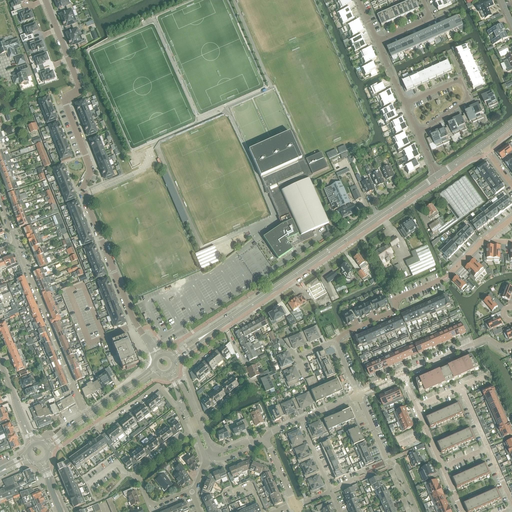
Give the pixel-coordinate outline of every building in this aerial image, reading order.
[(16,6),(13,8),(14,12),(22,9),(20,3),(27,1),(26,0),(13,0),(15,3),(16,6)] [(68,0),(63,0),(56,3),(58,9),(61,8),(62,8),(65,6),(67,9),(72,7),(71,4),(70,4),(68,0)] [(348,6),(352,5),(352,4),(351,5),(348,0),(346,0),(336,5),(338,10),(336,11),(342,9),(344,11),(349,9),(348,6)] [(419,9),(416,2),(415,0),(412,0),(410,1),(414,11),(415,11),(417,10),(417,9),(419,8),(419,9)] [(449,0),(447,0),(436,5),(437,5),(439,10),(438,10),(438,11),(450,5),(452,5),(449,0)] [(489,10),(488,8),(493,5),(491,0),(485,0),(475,4),(479,12),(482,11),(485,19),(492,16),(489,9),(489,10)] [(414,11),(410,1),(405,3),(410,13),(411,13),(412,12),(412,11),(414,11)] [(410,13),(405,3),(401,5),(405,15),(406,15),(408,14),(408,13),(409,13),(410,13)] [(405,15),(401,5),(396,7),(400,17),(401,17),(403,16),(403,15),(405,15)] [(64,14),(60,15),(63,22),(75,17),(72,11),(74,11),(72,7),(67,9),(68,13),(64,14),(63,14),(64,14)] [(400,17),(396,7),(391,9),(396,19),(397,19),(398,18),(398,17),(400,17)] [(14,12),(11,13),(12,17),(19,14),(21,23),(33,18),(33,17),(34,17),(32,13),(31,13),(31,12),(25,14),(24,12),(23,13),(22,9),(14,12)] [(351,15),(348,9),(349,9),(344,11),(342,9),(336,11),(337,14),(340,19),(339,19),(340,20),(351,14),(351,15)] [(396,19),(391,9),(387,11),(391,21),(392,21),(394,20),(394,19),(395,19),(396,19)] [(391,21),(387,11),(382,13),(386,23),(387,23),(389,22),(391,21)] [(386,23),(382,13),(377,15),(382,26),(383,25),(384,24),(386,23),(386,24),(386,23)] [(348,22),(354,20),(353,20),(351,15),(352,15),(351,14),(340,20),(341,19),(343,24),(342,25),(343,28),(350,25),(348,22)] [(463,26),(459,16),(458,17),(456,18),(456,19),(454,20),(453,19),(457,28),(458,30),(459,29),(458,28),(463,26)] [(75,17),(63,22),(64,25),(63,25),(63,26),(64,25),(65,28),(71,25),(72,28),(78,26),(75,17)] [(457,28),(453,19),(452,19),(452,20),(450,21),(448,22),(447,22),(451,31),(452,32),(453,32),(452,31),(457,28)] [(360,27),(358,21),(359,21),(355,22),(354,20),(348,22),(350,25),(343,28),(346,27),(348,32),(361,26),(360,27)] [(451,31),(447,22),(446,22),(444,23),(444,24),(442,25),(441,24),(445,34),(446,35),(447,35),(446,33),(451,31)] [(26,34),(20,36),(22,42),(23,42),(25,41),(33,39),(32,35),(31,33),(37,31),(38,31),(37,29),(38,29),(36,25),(35,24),(24,28),(26,34)] [(445,34),(441,24),(440,25),(441,25),(438,26),(436,28),(435,27),(439,36),(440,38),(441,37),(440,36),(445,34)] [(508,39),(506,33),(505,34),(504,31),(502,25),(497,27),(497,28),(496,29),(496,28),(487,32),(489,36),(490,35),(492,41),(491,41),(493,45),(502,42),(502,41),(503,40),(503,41),(508,39)] [(69,33),(66,34),(69,40),(81,36),(78,30),(80,29),(78,26),(72,28),(74,31),(70,33),(70,32),(69,33)] [(360,34),(364,32),(363,32),(361,27),(361,26),(348,32),(348,33),(348,32),(350,38),(348,39),(355,36),(356,39),(361,36),(360,34)] [(439,36),(435,27),(432,28),(432,29),(430,30),(429,30),(433,39),(434,40),(435,40),(434,38),(439,36)] [(433,39),(429,30),(426,31),(427,32),(424,33),(424,32),(423,32),(427,41),(428,43),(429,43),(428,41),(433,39)] [(427,41),(423,32),(423,33),(420,34),(418,35),(421,44),(422,46),(423,45),(422,44),(427,41)] [(418,35),(417,35),(414,36),(415,37),(412,38),(412,37),(411,38),(415,47),(416,48),(417,48),(416,46),(421,44),(418,35)] [(81,36),(69,40),(70,43),(69,44),(69,45),(70,44),(71,46),(77,44),(78,47),(86,44),(85,41),(83,41),(81,36)] [(363,42),(360,37),(361,36),(356,39),(355,36),(348,39),(349,41),(349,42),(350,41),(353,46),(352,47),(364,42),(363,42)] [(415,47),(411,38),(408,39),(409,40),(406,41),(409,49),(410,51),(411,50),(410,49),(415,47)] [(1,45),(0,45),(0,55),(0,56),(1,56),(1,57),(3,58),(4,57),(5,56),(5,55),(4,54),(7,53),(9,58),(15,56),(18,55),(17,53),(15,48),(20,47),(18,41),(17,40),(11,42),(6,44),(5,41),(0,42),(1,45)] [(406,41),(406,40),(405,40),(405,41),(402,42),(403,42),(400,43),(403,52),(404,53),(405,53),(404,52),(409,49),(406,41)] [(43,49),(44,48),(42,42),(35,44),(34,41),(30,43),(33,52),(38,50),(38,52),(39,51),(43,49)] [(361,50),(366,47),(365,47),(363,42),(364,42),(352,47),(354,52),(354,53),(355,55),(362,52),(361,50)] [(400,43),(399,43),(396,44),(397,45),(394,46),(398,55),(398,54),(403,52),(400,43)] [(394,46),(394,45),(387,48),(391,57),(397,55),(397,56),(399,56),(398,54),(398,55),(394,46)] [(470,51),(468,46),(468,45),(456,51),(457,51),(459,56),(458,56),(459,56),(470,51)] [(509,53),(506,46),(497,50),(501,57),(509,53)] [(373,54),(370,49),(371,49),(371,48),(367,50),(366,48),(366,47),(361,50),(362,52),(355,55),(360,53),(362,58),(360,60),(373,54)] [(473,57),(473,56),(473,57),(470,51),(459,56),(459,57),(460,56),(462,61),(461,62),(473,57)] [(40,56),(34,59),(37,67),(39,66),(43,65),(42,63),(48,61),(48,60),(48,59),(47,55),(46,56),(46,54),(45,55),(44,54),(40,56)] [(372,61),(376,59),(375,59),(373,54),(374,54),(373,54),(360,60),(362,65),(360,66),(367,63),(368,66),(373,64),(372,61)] [(23,56),(15,59),(18,66),(25,63),(23,56)] [(474,62),(472,57),(473,57),(461,62),(462,62),(464,67),(463,67),(477,61),(474,62)] [(450,67),(447,60),(440,63),(445,74),(449,72),(449,73),(452,72),(451,69),(450,67)] [(466,73),(479,67),(477,62),(477,61),(463,67),(464,68),(464,67),(467,72),(466,73)] [(370,72),(376,69),(375,69),(374,66),(373,66),(372,64),(373,64),(368,66),(367,63),(360,66),(361,69),(362,69),(365,76),(364,76),(365,76),(371,73),(370,73),(370,72)] [(445,74),(440,63),(439,63),(440,65),(433,68),(437,78),(441,76),(442,76),(445,75),(445,74)] [(18,77),(13,79),(15,84),(20,82),(21,85),(24,84),(25,85),(28,84),(27,82),(28,82),(27,78),(30,76),(31,76),(27,65),(19,68),(16,69),(19,76),(18,76),(18,77)] [(437,78),(433,68),(432,66),(432,67),(425,70),(430,81),(434,79),(434,80),(437,78),(437,79),(437,78)] [(479,73),(477,68),(479,67),(466,73),(467,73),(469,78),(468,78),(482,72),(479,73)] [(430,82),(430,81),(425,70),(425,69),(424,70),(417,73),(422,84),(426,82),(427,83),(430,82)] [(53,80),(53,79),(54,79),(54,77),(55,77),(53,73),(52,72),(46,74),(45,73),(41,74),(40,75),(43,83),(49,80),(49,81),(53,80)] [(471,84),(484,78),(482,73),(482,72),(468,78),(468,79),(469,78),(471,83),(471,84)] [(422,84),(417,73),(417,74),(410,77),(415,88),(419,86),(422,85),(422,84)] [(415,88),(410,77),(410,76),(409,76),(402,80),(402,79),(402,80),(407,92),(407,91),(411,89),(412,90),(415,88),(415,89),(415,88)] [(484,84),(482,79),(484,78),(471,84),(472,84),(474,89),(473,89),(473,90),(485,84),(484,84)] [(380,93),(385,90),(384,90),(383,88),(384,88),(382,85),(383,85),(382,84),(376,87),(376,86),(376,85),(368,89),(371,96),(372,96),(373,99),(381,95),(380,93)] [(391,97),(389,92),(390,91),(386,93),(385,90),(380,93),(381,95),(373,99),(377,97),(379,103),(392,97),(392,96),(391,97)] [(497,102),(494,95),(493,95),(492,92),(487,95),(482,97),(485,104),(487,103),(488,105),(492,104),(493,106),(497,104),(496,102),(497,102)] [(38,101),(40,107),(51,103),(50,103),(48,97),(43,99),(40,100),(40,101),(38,101)] [(391,104),(395,102),(394,102),(392,97),(379,103),(382,108),(377,110),(386,106),(387,109),(392,107),(392,106),(391,104)] [(77,110),(88,106),(86,101),(75,105),(78,110),(77,110)] [(40,107),(42,113),(52,109),(51,104),(51,103),(40,107)] [(482,114),(481,111),(484,110),(481,104),(476,106),(476,105),(471,107),(478,121),(484,118),(482,114)] [(78,111),(80,115),(90,111),(88,106),(77,110),(78,111)] [(394,112),(391,107),(392,107),(387,109),(386,106),(377,110),(381,118),(395,112),(394,112)] [(478,121),(471,107),(467,109),(468,112),(463,114),(467,122),(466,120),(468,119),(470,122),(472,121),(473,123),(478,121)] [(42,113),(44,118),(55,114),(55,113),(54,113),(52,109),(42,113)] [(80,115),(82,120),(92,116),(90,111),(80,115)] [(392,120),(397,118),(397,117),(396,118),(394,113),(395,112),(381,118),(385,126),(393,123),(392,120)] [(55,114),(44,118),(47,124),(57,120),(55,114)] [(465,126),(464,123),(467,122),(463,114),(464,116),(459,118),(459,117),(454,119),(460,133),(466,130),(465,126)] [(82,120),(84,125),(94,121),(92,116),(82,120)] [(404,124),(401,119),(402,119),(402,118),(398,120),(397,118),(392,120),(393,123),(385,126),(385,127),(389,125),(391,130),(405,124),(404,124)] [(460,133),(454,119),(450,121),(451,124),(446,126),(450,134),(449,132),(451,131),(453,134),(454,136),(460,133)] [(85,130),(85,131),(96,126),(94,121),(84,125),(85,130)] [(34,123),(28,125),(29,129),(30,133),(37,130),(35,126),(34,123)] [(48,127),(50,133),(61,129),(61,128),(60,128),(58,123),(48,127)] [(402,132),(407,130),(407,129),(406,130),(404,125),(405,124),(391,130),(394,136),(398,134),(399,137),(404,134),(403,134),(402,132)] [(96,126),(85,131),(86,131),(88,136),(98,132),(96,126)] [(449,140),(447,135),(450,134),(446,126),(447,128),(442,130),(442,129),(437,131),(443,145),(449,142),(448,140),(449,140)] [(50,133),(52,138),(63,134),(61,129),(50,133)] [(293,131),(248,150),(260,177),(262,182),(263,184),(264,186),(265,190),(266,189),(267,193),(269,193),(270,198),(279,218),(278,218),(279,220),(280,219),(282,225),(281,225),(280,226),(263,238),(277,259),(292,249),(291,248),(302,243),(314,237),(311,231),(314,230),(326,225),(329,224),(313,187),(308,177),(311,176),(328,168),(321,153),(306,160),(293,131)] [(443,145),(437,131),(433,133),(434,136),(427,139),(429,145),(434,143),(435,146),(436,145),(437,148),(443,145)] [(52,138),(55,143),(65,139),(64,139),(63,134),(52,138)] [(406,140),(404,135),(404,134),(399,137),(398,134),(394,136),(390,137),(393,146),(407,140),(407,139),(406,140)] [(91,146),(101,142),(99,137),(90,141),(92,145),(91,146)] [(55,143),(57,149),(67,145),(65,140),(65,139),(55,143)] [(404,148),(409,145),(408,145),(406,140),(407,140),(393,146),(397,154),(403,151),(405,150),(404,148)] [(92,146),(94,151),(103,147),(101,142),(91,146),(92,146)] [(511,142),(498,153),(502,159),(506,156),(508,155),(507,155),(509,154),(511,156),(511,155),(511,142)] [(36,145),(38,151),(44,148),(42,143),(36,145)] [(57,149),(59,154),(69,150),(67,145),(57,149)] [(344,145),(338,148),(340,154),(347,151),(344,145)] [(405,150),(403,151),(406,156),(417,152),(417,151),(416,152),(413,147),(414,146),(410,148),(409,145),(404,148),(405,150)] [(94,151),(96,155),(105,152),(103,147),(94,151)] [(6,149),(0,150),(0,157),(4,156),(3,153),(6,152),(5,152),(10,150),(9,148),(6,149)] [(69,150),(59,154),(61,160),(63,159),(63,160),(66,159),(66,158),(71,156),(69,151),(69,150)] [(335,150),(326,154),(329,159),(338,155),(335,150)] [(96,155),(97,160),(107,156),(105,152),(96,155)] [(417,152),(406,156),(408,162),(410,161),(411,164),(416,162),(416,161),(415,159),(419,157),(418,157),(416,152),(417,152)] [(97,160),(99,165),(109,161),(107,156),(97,160)] [(0,169),(11,166),(14,165),(13,163),(11,163),(10,160),(6,161),(0,163),(0,169)] [(99,165),(101,170),(111,166),(109,161),(99,165)] [(408,162),(402,165),(403,168),(406,167),(409,174),(414,171),(413,171),(413,170),(419,167),(418,167),(416,162),(417,162),(416,162),(411,164),(410,161),(408,162)] [(486,162),(477,169),(481,173),(489,167),(486,162)] [(386,180),(394,176),(390,165),(381,169),(386,180)] [(0,171),(1,176),(12,172),(17,170),(16,168),(12,169),(11,166),(0,169),(0,171)] [(52,170),(55,175),(65,171),(62,166),(52,170)] [(102,174),(103,175),(113,171),(111,166),(101,170),(103,174),(102,174)] [(489,167),(481,173),(484,177),(492,171),(489,167)] [(372,172),(373,175),(372,176),(376,186),(384,183),(380,172),(378,173),(377,170),(372,172)] [(55,175),(57,181),(67,177),(65,172),(65,171),(55,175)] [(113,171),(103,175),(105,180),(115,176),(113,171)] [(492,171),(484,177),(487,181),(495,175),(492,171)] [(1,176),(3,181),(12,178),(16,177),(15,175),(13,175),(12,172),(1,176)] [(180,222),(186,220),(166,174),(160,177),(180,222)] [(495,175),(487,181),(490,186),(498,179),(495,175)] [(429,226),(433,234),(437,231),(440,234),(484,202),(466,177),(465,176),(439,195),(455,218),(446,225),(442,221),(440,218),(438,220),(443,227),(442,227),(437,220),(429,226)] [(57,181),(59,186),(69,182),(67,177),(57,181)] [(13,181),(12,178),(3,181),(5,187),(16,183),(21,181),(21,179),(19,180),(15,181),(13,181)] [(362,183),(367,193),(375,190),(370,179),(362,183)] [(498,179),(490,186),(493,190),(501,183),(498,179)] [(59,186),(61,191),(71,187),(69,183),(69,182),(59,186)] [(331,186),(324,189),(327,198),(330,204),(337,201),(340,207),(349,203),(340,182),(331,186)] [(17,187),(16,183),(5,187),(6,187),(5,188),(6,190),(7,193),(18,189),(19,188),(24,187),(23,185),(17,187)] [(501,183),(493,190),(496,194),(497,194),(505,188),(501,183)] [(61,191),(63,197),(73,193),(73,192),(71,187),(61,191)] [(357,190),(352,192),(352,193),(355,201),(361,198),(357,190)] [(8,194),(10,199),(20,196),(20,195),(19,191),(8,194)] [(73,193),(63,197),(65,202),(75,199),(73,193),(74,193),(73,193)] [(26,194),(20,195),(20,196),(10,199),(11,204),(20,201),(23,200),(26,199),(28,198),(26,194)] [(511,204),(506,197),(500,201),(501,202),(506,209),(511,205),(511,204)] [(337,201),(330,204),(333,210),(333,211),(338,209),(337,208),(340,207),(337,201)] [(500,201),(494,205),(500,214),(506,209),(501,202),(500,201)] [(67,206),(69,212),(79,208),(79,207),(77,202),(67,206)] [(339,210),(336,211),(338,215),(337,215),(339,219),(342,218),(343,219),(356,213),(352,204),(350,205),(349,203),(340,207),(341,209),(339,210)] [(25,204),(20,206),(21,206),(13,209),(15,214),(27,209),(25,204)] [(429,212),(427,214),(431,220),(439,215),(432,205),(430,205),(429,206),(429,207),(427,209),(429,212)] [(494,205),(488,210),(495,218),(500,214),(494,205)] [(69,212),(71,216),(81,212),(79,208),(80,208),(79,208),(69,212)] [(29,209),(27,209),(15,214),(16,218),(24,216),(26,215),(25,213),(29,211),(29,209)] [(488,210),(483,214),(489,222),(495,218),(488,210)] [(71,216),(73,221),(83,217),(81,212),(71,216),(71,217),(71,216)] [(483,214),(477,218),(483,227),(489,222),(483,214)] [(34,217),(27,220),(18,223),(19,228),(27,225),(31,223),(31,221),(35,219),(34,217)] [(73,221),(75,226),(85,222),(83,217),(73,221)] [(477,218),(471,223),(477,231),(483,227),(477,218)] [(402,229),(399,231),(404,239),(407,237),(405,235),(410,232),(411,233),(414,232),(413,230),(417,227),(411,219),(401,226),(403,229),(402,230),(402,229)] [(339,223),(337,225),(341,230),(349,224),(347,221),(341,226),(339,223)] [(75,226),(77,230),(86,227),(85,222),(75,226)] [(461,230),(469,239),(474,233),(466,225),(461,230)] [(23,229),(25,234),(40,228),(39,227),(37,228),(36,227),(33,229),(32,226),(23,229)] [(328,233),(324,235),(324,237),(327,240),(333,236),(332,235),(330,232),(328,226),(327,226),(326,226),(325,227),(328,233)] [(78,235),(88,231),(86,227),(77,230),(79,235),(78,235)] [(39,234),(38,231),(40,229),(40,228),(25,234),(27,239),(39,234)] [(460,229),(455,235),(464,244),(469,239),(461,230),(460,229)] [(78,235),(80,240),(91,236),(90,236),(88,231),(78,235)] [(41,239),(39,234),(27,239),(29,244),(41,239)] [(455,235),(450,240),(451,241),(459,249),(461,247),(464,244),(455,235)] [(80,240),(82,246),(92,242),(90,237),(91,237),(91,236),(80,240)] [(392,247),(399,242),(395,237),(388,242),(392,247)] [(31,248),(40,245),(41,244),(40,242),(42,241),(41,239),(29,244),(31,248)] [(446,246),(454,254),(457,250),(458,250),(459,249),(451,241),(446,246)] [(31,248),(33,253),(45,248),(44,246),(41,248),(40,245),(31,248)] [(94,245),(83,250),(85,255),(96,250),(94,245)] [(405,262),(408,267),(412,276),(436,266),(427,245),(411,253),(413,258),(411,259),(405,262)] [(445,245),(440,250),(445,255),(448,258),(449,259),(454,254),(446,246),(445,245)] [(195,254),(200,266),(201,269),(220,261),(214,246),(195,254)] [(381,249),(375,252),(380,260),(381,261),(382,263),(385,263),(388,262),(394,258),(391,254),(392,253),(388,246),(382,250),(381,249)] [(484,254),(484,261),(493,261),(494,247),(487,246),(487,251),(487,253),(487,255),(484,254)] [(33,253),(35,258),(47,253),(46,250),(47,249),(49,249),(48,247),(45,248),(33,253)] [(494,247),(493,261),(494,261),(494,260),(500,260),(500,261),(503,261),(503,255),(500,255),(500,253),(501,253),(501,251),(500,251),(500,247),(494,247)] [(88,259),(98,255),(96,251),(96,250),(85,255),(86,255),(88,259)] [(35,258),(37,263),(52,257),(51,255),(48,256),(47,253),(35,258)] [(361,269),(365,266),(366,265),(359,254),(353,258),(361,269)] [(13,255),(7,258),(12,269),(19,266),(18,263),(16,264),(13,255)] [(90,264),(100,260),(98,255),(88,259),(90,264)] [(52,257),(37,263),(39,267),(48,264),(51,263),(50,260),(52,259),(52,257)] [(7,258),(3,259),(6,268),(8,267),(10,270),(12,269),(7,258)] [(92,269),(102,265),(100,260),(90,264),(91,264),(93,268),(92,268),(92,269)] [(475,260),(470,264),(480,275),(487,268),(483,263),(481,266),(479,264),(480,264),(478,263),(475,260)] [(350,281),(350,280),(351,279),(348,274),(352,271),(346,263),(340,267),(343,272),(341,273),(345,279),(345,280),(345,281),(345,282),(346,282),(347,283),(348,283),(348,282),(349,282),(350,281)] [(470,264),(466,269),(469,272),(468,273),(470,274),(471,275),(469,277),(474,282),(480,275),(470,264)] [(92,269),(94,273),(104,269),(103,269),(102,265),(92,269)] [(35,278),(50,272),(53,270),(52,268),(49,270),(48,269),(47,267),(33,273),(35,278)] [(104,269),(94,273),(96,279),(105,275),(104,270),(104,269)] [(361,270),(357,273),(362,279),(367,278),(364,274),(361,270)] [(50,273),(50,272),(35,278),(37,283),(45,279),(44,277),(45,276),(45,277),(48,275),(47,274),(50,273)] [(328,283),(337,277),(334,272),(325,278),(328,283)] [(17,283),(18,286),(18,285),(26,282),(24,277),(16,280),(17,283)] [(458,277),(453,282),(463,292),(469,286),(472,289),(475,287),(469,281),(468,282),(466,280),(465,279),(462,282),(462,281),(461,280),(458,277)] [(37,283),(39,287),(50,282),(48,278),(45,279),(37,283)] [(97,284),(100,289),(110,285),(107,280),(97,284)] [(39,287),(41,292),(52,287),(51,285),(54,283),(53,281),(50,282),(39,287)] [(19,291),(28,287),(26,282),(18,285),(18,286),(15,287),(15,289),(16,292),(19,290),(19,291)] [(320,284),(319,283),(315,285),(313,286),(313,287),(309,289),(315,299),(327,293),(321,283),(320,284)] [(336,292),(346,288),(343,283),(334,287),(336,292)] [(504,285),(499,296),(503,297),(503,298),(509,300),(511,296),(511,295),(511,294),(511,292),(511,285),(508,284),(507,286),(504,285)] [(100,289),(102,295),(112,291),(110,285),(100,289)] [(21,292),(22,295),(30,292),(28,287),(19,291),(19,290),(16,292),(13,293),(14,295),(21,292)] [(52,287),(41,292),(43,297),(50,294),(54,292),(52,287)] [(104,300),(108,298),(114,296),(112,291),(102,295),(104,300)] [(19,299),(20,301),(32,296),(30,292),(22,295),(23,297),(22,298),(19,299)] [(0,299),(0,305),(11,301),(12,300),(9,293),(2,296),(3,300),(1,301),(0,299)] [(490,294),(483,301),(492,312),(498,307),(494,303),(495,303),(494,302),(493,302),(492,301),(494,299),(490,294)] [(60,295),(54,297),(45,301),(46,306),(53,303),(52,301),(60,297),(60,295)] [(293,300),(288,303),(293,311),(298,308),(306,302),(301,295),(296,299),(296,298),(295,299),(294,298),(293,299),(293,300)] [(447,295),(441,298),(446,308),(451,305),(449,302),(452,301),(450,297),(448,298),(447,295)] [(24,302),(25,305),(34,301),(32,296),(20,301),(21,303),(24,302)] [(114,296),(108,298),(104,300),(106,305),(116,301),(114,296)] [(383,296),(376,299),(381,309),(384,308),(384,307),(385,307),(384,306),(387,305),(383,296)] [(441,298),(437,300),(441,311),(447,309),(446,308),(441,298)] [(381,309),(376,299),(369,302),(373,311),(376,309),(376,311),(377,310),(378,311),(380,310),(380,309),(381,309)] [(437,300),(432,302),(437,313),(441,311),(437,300)] [(22,309),(23,311),(36,305),(34,301),(25,305),(24,305),(25,308),(22,309)] [(118,307),(116,301),(106,305),(108,311),(118,307)] [(56,302),(53,303),(46,306),(48,310),(63,304),(62,302),(57,304),(56,302)] [(432,302),(427,304),(431,313),(432,315),(437,313),(432,302)] [(367,303),(361,306),(360,306),(365,316),(366,316),(368,315),(368,314),(369,314),(368,313),(371,312),(367,303)] [(64,306),(63,304),(48,310),(50,315),(60,311),(60,310),(59,308),(64,306)] [(427,304),(422,306),(426,315),(431,313),(427,304)] [(30,312),(31,313),(38,310),(36,305),(23,311),(19,312),(20,314),(27,312),(28,314),(30,312)] [(360,306),(361,306),(360,305),(353,308),(357,318),(360,316),(361,318),(361,317),(362,318),(364,317),(364,316),(365,316),(360,306)] [(10,317),(14,315),(18,313),(15,306),(11,307),(13,311),(8,313),(10,317)] [(422,306),(417,308),(422,320),(427,317),(426,315),(422,306)] [(118,307),(108,311),(110,316),(120,312),(118,307)] [(273,312),(271,313),(269,314),(270,318),(268,319),(271,323),(275,321),(276,323),(282,320),(280,318),(284,316),(284,315),(286,314),(283,308),(281,309),(280,308),(276,311),(273,312)] [(298,308),(291,312),(297,321),(303,318),(301,312),(298,308)] [(417,308),(412,311),(416,321),(416,322),(422,320),(417,308)] [(4,310),(2,311),(0,311),(0,317),(6,315),(5,313),(8,312),(7,309),(4,310)] [(25,318),(26,319),(26,320),(39,314),(38,310),(31,313),(32,315),(25,318)] [(60,313),(60,311),(50,315),(52,319),(59,316),(63,314),(67,313),(66,310),(60,313)] [(351,323),(351,322),(354,321),(353,319),(356,317),(352,310),(349,311),(349,312),(343,315),(347,325),(348,325),(351,324),(351,323)] [(412,311),(407,313),(411,322),(411,323),(416,321),(412,311)] [(122,317),(120,312),(110,316),(112,321),(122,317)] [(407,313),(402,315),(406,324),(411,322),(407,313)] [(41,318),(39,314),(26,320),(26,319),(25,320),(26,322),(30,321),(31,323),(41,318)] [(61,320),(59,316),(52,319),(51,319),(51,320),(50,321),(50,322),(51,324),(52,324),(61,320)] [(287,319),(291,325),(295,323),(292,316),(287,319)] [(114,327),(124,323),(122,317),(112,321),(114,327)] [(263,317),(258,320),(265,334),(268,332),(265,328),(267,327),(266,326),(268,325),(263,317)] [(29,326),(30,328),(43,323),(41,318),(31,323),(29,323),(30,326),(29,326)] [(401,318),(396,320),(400,330),(405,328),(401,318)] [(490,319),(484,321),(489,330),(502,325),(499,318),(495,320),(493,320),(493,321),(492,321),(490,319)] [(263,335),(265,334),(258,320),(254,323),(258,330),(260,329),(261,330),(260,330),(263,335)] [(396,320),(391,322),(395,332),(396,333),(401,331),(400,330),(396,320)] [(52,326),(54,330),(67,325),(67,324),(67,323),(64,324),(62,321),(52,326)] [(391,322),(386,324),(391,334),(395,332),(391,322)] [(461,322),(456,324),(461,335),(463,334),(466,333),(465,330),(466,330),(464,326),(463,327),(461,322)] [(45,327),(43,323),(30,328),(26,330),(27,332),(34,329),(35,331),(45,327)] [(257,331),(258,330),(254,323),(251,325),(258,338),(260,336),(257,331)] [(67,324),(67,325),(54,330),(56,335),(66,331),(65,328),(68,326),(67,324)] [(386,324),(382,326),(386,335),(386,336),(391,334),(386,324)] [(452,327),(456,337),(461,335),(456,324),(457,326),(453,328),(452,327)] [(256,339),(258,338),(251,325),(247,327),(251,334),(253,333),(256,339)] [(313,329),(309,331),(314,341),(319,339),(319,338),(321,336),(317,325),(312,328),(313,329)] [(1,336),(1,337),(10,333),(9,330),(12,329),(11,326),(7,327),(0,330),(0,335),(0,336),(1,336)] [(382,326),(377,328),(381,337),(386,335),(382,326)] [(251,334),(247,327),(241,330),(245,338),(246,337),(247,340),(250,338),(250,339),(253,337),(251,334)] [(447,328),(451,339),(456,337),(452,327),(447,329),(447,328)] [(377,328),(372,330),(376,339),(381,337),(377,328)] [(447,328),(442,330),(447,341),(450,340),(449,340),(451,339),(447,328)] [(509,328),(503,331),(504,334),(506,339),(509,338),(509,339),(511,337),(511,329),(511,330),(510,331),(509,328)] [(34,333),(36,338),(47,333),(45,329),(34,333)] [(66,331),(56,335),(58,340),(67,336),(71,334),(70,332),(70,333),(69,330),(66,331)] [(309,343),(314,341),(309,331),(306,332),(306,330),(302,332),(301,330),(301,331),(306,343),(308,342),(309,343)] [(372,330),(368,332),(372,341),(376,339),(372,330)] [(442,330),(437,332),(442,343),(444,342),(444,343),(447,341),(442,330)] [(235,333),(239,340),(244,337),(240,331),(235,333)] [(303,344),(306,343),(301,331),(300,331),(300,333),(297,334),(297,336),(294,337),(299,348),(304,345),(303,344)] [(4,343),(14,339),(15,338),(13,332),(10,333),(1,337),(2,337),(1,338),(2,340),(3,340),(4,343)] [(270,342),(271,342),(275,340),(272,332),(267,334),(270,342)] [(368,332),(363,334),(367,343),(372,341),(368,332)] [(437,332),(433,334),(438,346),(440,344),(442,343),(437,332)] [(49,338),(47,333),(36,338),(37,339),(39,338),(40,342),(49,338)] [(363,334),(358,336),(363,346),(363,348),(368,345),(367,343),(363,334)] [(433,334),(428,336),(433,347),(435,346),(435,347),(438,346),(433,334)] [(127,335),(112,341),(116,352),(118,358),(120,357),(120,358),(119,359),(118,359),(123,369),(126,368),(126,370),(136,366),(135,364),(138,363),(135,353),(136,353),(133,345),(131,345),(127,335)] [(68,338),(67,336),(58,340),(60,344),(67,341),(67,339),(68,338)] [(358,336),(354,338),(355,341),(354,342),(355,345),(356,345),(358,349),(363,346),(358,336)] [(429,339),(424,341),(428,349),(433,347),(428,336),(429,339)] [(246,342),(244,337),(239,340),(242,347),(249,343),(248,341),(246,342)] [(294,350),(299,348),(294,337),(291,339),(290,337),(283,340),(290,349),(293,348),(294,350)] [(49,338),(40,342),(39,342),(41,347),(42,347),(41,347),(51,343),(49,338)] [(15,340),(14,339),(4,343),(5,346),(4,346),(5,348),(6,348),(6,349),(15,345),(13,342),(15,341),(15,340)] [(424,341),(420,343),(423,351),(428,349),(424,341)] [(41,347),(42,347),(43,351),(53,347),(51,343),(41,347)] [(219,349),(216,351),(221,357),(222,356),(225,359),(230,354),(231,355),(231,356),(233,356),(234,356),(235,355),(230,343),(224,347),(223,347),(220,350),(219,349)] [(415,345),(419,354),(422,353),(421,352),(423,351),(420,343),(415,345)] [(17,351),(19,350),(22,349),(20,346),(19,346),(18,344),(15,345),(6,349),(9,355),(17,351)] [(254,346),(254,345),(244,351),(246,354),(253,351),(260,348),(261,350),(264,348),(263,346),(260,347),(259,345),(259,344),(254,346)] [(62,349),(63,354),(73,350),(71,345),(62,349)] [(407,345),(402,348),(407,358),(412,356),(407,345)] [(407,345),(412,356),(414,355),(414,356),(417,355),(413,346),(408,348),(407,345)] [(43,351),(45,356),(55,352),(53,347),(43,351)] [(402,348),(398,350),(403,360),(407,358),(402,348)] [(73,350),(63,354),(65,358),(75,354),(77,354),(75,349),(73,350)] [(316,354),(318,359),(326,355),(324,350),(316,354)] [(398,350),(393,352),(398,363),(401,362),(400,361),(403,360),(398,350)] [(20,357),(17,351),(9,355),(10,357),(9,357),(11,360),(11,361),(20,357)] [(220,358),(221,357),(216,351),(213,354),(214,355),(211,358),(217,365),(222,361),(220,358)] [(257,358),(253,351),(246,354),(247,358),(249,361),(253,359),(257,358)] [(278,359),(280,363),(290,358),(288,353),(286,354),(285,351),(273,353),(277,360),(278,359)] [(45,356),(47,361),(57,357),(55,352),(45,356)] [(394,354),(389,356),(393,365),(395,364),(396,364),(398,363),(393,352),(394,354)] [(77,359),(75,354),(65,358),(67,363),(75,360),(77,359)] [(318,365),(320,364),(329,360),(326,355),(318,359),(316,360),(318,365)] [(425,376),(416,380),(419,392),(425,390),(426,392),(430,390),(429,389),(432,388),(433,389),(439,386),(438,385),(441,384),(442,385),(446,383),(445,381),(453,377),(454,379),(458,378),(458,376),(461,375),(461,376),(467,374),(467,373),(470,371),(470,372),(474,371),(473,368),(479,366),(472,355),(463,359),(464,361),(459,363),(459,361),(456,362),(457,364),(455,364),(455,363),(448,366),(449,367),(440,371),(440,370),(433,372),(434,374),(433,374),(432,373),(429,374),(430,376),(426,378),(425,376)] [(22,356),(20,357),(11,361),(13,364),(14,367),(25,362),(22,356)] [(384,356),(379,358),(384,369),(386,368),(389,367),(384,356)] [(384,356),(389,367),(391,366),(391,365),(393,365),(389,356),(385,358),(384,356)] [(48,366),(49,365),(59,361),(57,357),(47,361),(46,361),(48,366)] [(212,370),(217,365),(211,358),(207,360),(206,359),(203,362),(209,368),(210,367),(212,370)] [(292,363),(290,358),(280,363),(281,366),(279,367),(281,370),(279,371),(280,372),(292,366),(291,364),(292,363)] [(379,358),(374,360),(379,371),(384,369),(379,358)] [(76,362),(75,360),(67,363),(69,368),(79,364),(78,361),(76,362)] [(320,364),(322,369),(331,365),(329,360),(320,364)] [(374,360),(370,362),(375,373),(379,371),(374,360)] [(28,361),(25,362),(14,367),(15,369),(16,373),(28,368),(26,365),(29,364),(28,361)] [(49,365),(51,370),(61,366),(59,361),(49,365)] [(207,369),(209,368),(203,362),(200,364),(201,366),(198,368),(205,376),(210,372),(207,369)] [(375,373),(370,362),(365,364),(367,369),(366,369),(368,373),(369,373),(370,375),(373,374),(372,374),(375,373)] [(80,363),(79,364),(69,368),(71,372),(81,368),(81,366),(80,363)] [(260,377),(263,376),(262,373),(259,374),(257,368),(260,366),(258,363),(254,365),(254,366),(247,369),(246,367),(242,368),(245,374),(248,373),(249,375),(250,379),(251,378),(251,379),(259,375),(260,377)] [(322,369),(324,374),(333,370),(331,365),(322,369)] [(51,370),(53,375),(63,371),(61,366),(51,370)] [(293,369),(292,366),(280,372),(282,372),(283,375),(285,375),(286,378),(297,373),(294,368),(293,369)] [(83,371),(81,368),(71,372),(73,377),(81,374),(83,373),(84,373),(83,370),(83,371)] [(199,381),(205,376),(198,368),(195,371),(194,370),(191,373),(196,379),(197,378),(199,381)] [(97,381),(101,388),(112,382),(110,378),(113,377),(109,370),(106,372),(107,373),(96,379),(97,381)] [(335,375),(333,370),(324,374),(327,379),(328,378),(329,378),(331,377),(335,375)] [(55,379),(56,379),(65,375),(63,371),(53,375),(54,376),(55,379)] [(81,374),(73,377),(75,382),(85,378),(84,374),(83,374),(83,373),(81,374)] [(299,379),(297,373),(286,378),(288,381),(286,382),(288,387),(299,383),(298,379),(299,379)] [(34,387),(37,386),(40,385),(38,381),(35,383),(34,381),(32,382),(30,377),(33,376),(32,374),(19,379),(21,383),(20,384),(21,385),(22,385),(23,389),(33,385),(34,387)] [(56,383),(56,384),(67,380),(65,375),(56,379),(58,382),(56,383)] [(236,375),(228,381),(234,389),(237,387),(238,388),(242,385),(237,379),(238,378),(236,375)] [(309,387),(317,383),(314,376),(306,380),(309,387)] [(268,377),(261,380),(266,392),(270,391),(271,393),(275,391),(268,377)] [(69,385),(67,380),(56,384),(57,386),(60,385),(59,386),(60,388),(69,385)] [(337,380),(311,392),(316,403),(342,392),(337,380)] [(97,381),(92,384),(96,391),(101,388),(97,381)] [(224,388),(223,389),(228,396),(231,393),(230,392),(234,389),(228,381),(222,385),(224,388)] [(87,387),(91,394),(96,391),(92,384),(91,382),(86,385),(87,387)] [(39,389),(37,386),(34,387),(33,388),(24,391),(27,397),(36,393),(35,391),(39,389)] [(213,389),(214,391),(221,399),(224,397),(225,398),(228,396),(223,389),(222,390),(220,387),(219,388),(217,386),(213,389)] [(486,389),(482,391),(484,395),(484,396),(494,392),(493,390),(494,389),(493,386),(489,388),(489,387),(485,388),(486,389)] [(70,409),(75,406),(70,393),(67,387),(52,393),(53,396),(55,401),(60,413),(69,407),(70,409)] [(85,398),(91,394),(87,387),(82,390),(85,398)] [(396,390),(394,391),(398,402),(403,399),(398,388),(395,389),(396,390)] [(155,397),(151,399),(157,407),(163,403),(162,403),(164,402),(161,399),(164,397),(159,391),(155,395),(154,395),(155,397)] [(217,402),(221,399),(214,391),(209,396),(211,398),(210,399),(215,406),(218,403),(217,402)] [(394,391),(389,393),(394,404),(398,402),(394,391)] [(305,396),(302,397),(306,407),(311,405),(311,404),(314,403),(309,392),(304,394),(305,396)] [(494,392),(484,396),(486,401),(485,402),(497,397),(496,394),(495,394),(494,392)] [(389,393),(384,395),(389,406),(394,404),(389,393)] [(382,395),(379,397),(384,408),(389,406),(384,395),(382,396),(382,395)] [(212,408),(215,406),(210,399),(209,400),(207,397),(201,402),(207,410),(211,407),(212,408)] [(290,402),(287,404),(291,414),(296,412),(296,410),(298,409),(293,397),(292,397),(293,399),(289,400),(290,402)] [(294,397),(293,397),(298,409),(301,408),(301,410),(306,407),(302,397),(299,398),(298,397),(294,398),(294,397)] [(497,397),(485,402),(488,407),(499,402),(498,400),(499,400),(497,397)] [(147,401),(146,402),(149,406),(147,408),(150,412),(151,411),(152,412),(157,407),(151,399),(148,402),(147,401)] [(43,401),(39,403),(33,405),(34,408),(30,410),(34,419),(33,420),(34,423),(36,422),(39,429),(53,423),(45,406),(44,403),(43,401)] [(499,402),(488,407),(490,412),(502,407),(500,404),(499,402)] [(278,403),(278,404),(283,416),(285,415),(286,416),(291,414),(287,404),(283,405),(283,403),(279,405),(278,403)] [(442,426),(441,424),(453,419),(454,421),(459,419),(458,417),(464,414),(459,403),(453,406),(452,404),(447,406),(448,408),(437,413),(436,411),(431,413),(432,415),(426,418),(430,429),(437,426),(437,428),(442,426)] [(274,421),(281,418),(281,417),(283,416),(278,404),(277,404),(277,406),(274,407),(274,409),(270,411),(269,409),(274,421)] [(55,417),(59,415),(54,405),(51,406),(51,405),(49,406),(50,409),(48,410),(50,416),(52,415),(53,416),(55,415),(55,417)] [(141,407),(138,410),(144,418),(149,413),(150,412),(147,408),(145,409),(142,405),(140,406),(141,407)] [(258,411),(251,414),(256,426),(263,423),(259,414),(262,412),(259,406),(257,407),(258,411)] [(502,407),(490,412),(492,418),(503,413),(503,411),(503,410),(502,407)] [(405,408),(394,413),(396,418),(407,413),(406,411),(407,411),(405,408)] [(348,432),(353,446),(364,441),(350,409),(323,421),(328,431),(347,422),(351,431),(348,432)] [(134,411),(133,412),(136,416),(134,418),(137,422),(138,421),(139,422),(144,418),(138,410),(135,412),(134,411)] [(407,413),(396,418),(398,422),(409,418),(407,413)] [(503,413),(492,418),(494,423),(506,418),(505,414),(504,415),(503,413)] [(0,417),(0,424),(9,421),(8,417),(7,415),(0,417)] [(128,417),(125,420),(131,428),(136,424),(136,423),(137,422),(134,418),(132,420),(128,415),(127,416),(128,417)] [(173,419),(175,421),(169,425),(172,428),(170,428),(175,435),(178,432),(178,431),(181,428),(177,423),(179,421),(177,416),(173,419)] [(409,418),(398,422),(400,427),(411,422),(409,418)] [(506,418),(494,423),(496,427),(497,428),(496,428),(509,423),(508,423),(508,422),(507,421),(508,421),(506,418)] [(245,428),(248,427),(245,419),(238,422),(239,423),(231,427),(234,434),(242,431),(242,430),(245,429),(245,428)] [(119,422),(117,424),(121,428),(124,433),(125,432),(126,432),(131,428),(125,420),(122,422),(120,423),(119,422)] [(0,433),(13,428),(12,426),(11,425),(12,425),(11,423),(10,423),(10,422),(1,426),(3,430),(0,430),(0,433)] [(320,422),(314,424),(319,435),(322,433),(323,435),(327,433),(323,422),(320,423),(320,422)] [(411,422),(400,427),(402,432),(414,427),(412,424),(411,422)] [(509,423),(496,428),(498,434),(510,428),(509,426),(510,426),(509,423)] [(114,428),(112,430),(118,438),(120,440),(124,437),(123,434),(123,433),(124,433),(121,428),(117,424),(115,425),(116,426),(114,428)] [(225,429),(217,433),(218,437),(219,441),(223,440),(223,439),(224,439),(229,437),(231,436),(228,427),(226,424),(224,425),(225,428),(225,429)] [(316,436),(319,435),(314,424),(309,427),(310,428),(307,429),(312,440),(316,438),(316,436)] [(167,427),(162,431),(168,439),(171,436),(172,437),(175,435),(170,428),(169,429),(167,427)] [(14,430),(13,428),(0,433),(0,439),(1,441),(3,440),(15,434),(13,430),(14,430)] [(437,443),(442,454),(448,451),(449,453),(453,451),(452,449),(464,444),(465,446),(470,444),(469,442),(475,439),(470,428),(464,431),(463,429),(458,431),(459,433),(448,438),(447,436),(442,438),(443,440),(437,443)] [(510,428),(498,434),(499,434),(501,439),(511,434),(511,430),(510,428)] [(289,437),(291,440),(301,436),(299,431),(298,431),(296,429),(287,433),(286,433),(286,434),(285,434),(285,435),(285,436),(286,436),(286,437),(287,437),(287,438),(288,438),(289,438),(289,437)] [(101,436),(108,445),(109,447),(114,444),(115,444),(120,441),(120,440),(118,438),(112,430),(108,433),(107,431),(106,432),(101,436)] [(158,438),(157,439),(162,445),(165,442),(164,441),(168,439),(162,431),(156,435),(158,438)] [(17,435),(15,434),(3,440),(5,443),(3,444),(3,445),(0,445),(0,446),(0,447),(18,440),(17,438),(17,436),(17,435)] [(290,449),(291,449),(303,444),(302,442),(303,441),(301,436),(291,440),(292,444),(290,444),(292,448),(290,449)] [(100,437),(96,440),(103,450),(108,447),(100,437)] [(159,447),(162,445),(157,439),(156,439),(154,437),(148,441),(155,449),(158,446),(159,447)] [(18,441),(18,440),(0,447),(1,448),(0,447),(0,451),(5,449),(5,448),(10,446),(12,450),(21,446),(22,446),(20,441),(18,441)] [(96,440),(91,443),(99,453),(103,450),(96,440)] [(320,444),(322,449),(331,445),(329,440),(320,444)] [(151,451),(155,449),(148,441),(143,445),(145,448),(144,449),(149,455),(152,453),(151,451)] [(356,446),(358,451),(367,448),(364,442),(356,446)] [(91,443),(87,446),(94,456),(99,453),(91,443)] [(296,452),(297,456),(308,451),(305,446),(304,446),(303,444),(291,449),(291,450),(293,450),(294,453),(296,452)] [(322,449),(324,454),(333,450),(331,445),(322,449)] [(87,446),(83,449),(90,460),(94,456),(87,446)] [(146,458),(149,455),(144,449),(143,450),(141,447),(135,451),(141,459),(145,456),(146,458)] [(358,451),(360,456),(369,452),(367,448),(358,451)] [(83,449),(78,452),(86,463),(90,460),(83,449)] [(324,454),(327,459),(335,455),(333,450),(324,454)] [(138,462),(141,459),(135,451),(130,455),(132,458),(131,459),(136,465),(139,463),(138,462)] [(297,464),(297,465),(310,459),(309,457),(310,456),(308,451),(297,456),(299,459),(297,460),(298,463),(297,464)] [(78,452),(74,456),(81,466),(86,463),(78,452)] [(360,456),(362,461),(371,457),(369,452),(360,456)] [(416,452),(409,456),(412,463),(411,464),(413,467),(416,466),(415,466),(417,465),(416,465),(423,462),(421,457),(419,458),(416,452)] [(193,471),(198,467),(194,462),(196,460),(191,454),(184,459),(193,471)] [(327,459),(329,464),(337,460),(335,455),(327,459)] [(74,456),(69,459),(75,467),(80,464),(81,466),(74,456)] [(133,468),(136,465),(131,459),(130,460),(128,457),(122,461),(128,469),(132,467),(133,468)] [(373,463),(371,457),(362,461),(365,466),(373,463)] [(302,468),(304,471),(314,466),(312,461),(311,462),(310,459),(297,465),(298,465),(299,465),(301,468),(302,468)] [(329,464),(331,469),(339,465),(337,460),(329,464)] [(62,464),(57,467),(59,471),(59,472),(68,468),(70,466),(67,461),(62,464)] [(242,473),(249,470),(248,461),(239,465),(242,473)] [(249,470),(255,473),(258,465),(248,461),(249,470)] [(181,486),(188,481),(181,473),(185,471),(180,464),(175,468),(179,473),(174,477),(181,486)] [(474,466),(475,468),(463,474),(462,471),(457,473),(458,476),(452,478),(457,489),(463,486),(464,488),(469,486),(468,484),(480,479),(480,481),(485,479),(484,477),(490,474),(486,464),(480,466),(479,464),(474,466)] [(239,465),(234,467),(238,477),(243,475),(242,473),(239,465)] [(255,473),(261,475),(267,468),(258,465),(255,473)] [(331,469),(333,474),(342,470),(339,465),(331,469)] [(423,471),(424,474),(421,476),(424,482),(431,479),(429,476),(434,474),(434,473),(433,471),(433,470),(432,469),(431,468),(432,468),(431,466),(430,465),(422,469),(423,471)] [(304,479),(304,480),(316,474),(315,472),(316,472),(314,466),(304,471),(305,474),(304,475),(305,478),(304,479)] [(239,478),(238,477),(234,467),(229,469),(233,480),(239,478)] [(68,468),(59,472),(61,476),(70,472),(68,468)] [(261,475),(263,481),(272,478),(267,468),(261,475)] [(159,484),(164,490),(164,491),(172,485),(166,477),(168,475),(164,469),(156,475),(158,478),(155,480),(158,485),(159,484)] [(223,469),(218,471),(221,480),(226,477),(223,469)] [(342,470),(333,474),(335,479),(346,474),(344,469),(342,470)] [(3,481),(6,488),(33,476),(33,474),(32,474),(31,471),(29,470),(3,481)] [(215,482),(216,482),(221,480),(218,471),(208,476),(215,482)] [(70,472),(61,476),(63,480),(72,477),(70,472)] [(309,483),(310,486),(321,482),(319,476),(317,477),(316,474),(304,480),(304,481),(306,480),(307,484),(309,483)] [(0,499),(5,499),(12,497),(20,495),(24,493),(23,492),(21,487),(27,485),(27,486),(28,486),(28,487),(31,486),(31,484),(36,482),(34,478),(33,476),(6,488),(0,490),(0,499)] [(208,476),(206,480),(204,485),(213,488),(215,483),(215,482),(208,476)] [(72,477),(63,480),(64,485),(73,481),(72,477)] [(371,486),(372,486),(372,485),(381,482),(379,478),(378,479),(378,477),(373,479),(372,477),(366,480),(367,484),(369,485),(370,484),(371,486)] [(263,481),(265,486),(274,483),(272,478),(263,481)] [(425,483),(424,483),(425,485),(427,490),(438,486),(437,484),(438,484),(437,480),(430,483),(429,481),(425,483)] [(73,481),(64,485),(66,489),(77,485),(77,484),(75,485),(73,481)] [(323,487),(321,482),(310,486),(312,489),(311,489),(311,490),(310,490),(310,491),(310,492),(310,493),(311,494),(312,494),(313,494),(323,490),(322,487),(323,487)] [(382,483),(381,482),(372,485),(372,486),(374,491),(376,490),(375,490),(384,486),(383,483),(382,483)] [(265,486),(268,491),(276,488),(274,483),(265,486)] [(77,485),(66,489),(68,494),(79,489),(77,485)] [(210,494),(213,488),(204,485),(201,495),(210,494)] [(343,494),(345,497),(354,493),(354,494),(355,493),(354,491),(355,491),(356,489),(354,485),(348,488),(348,489),(344,491),(345,493),(343,494)] [(385,488),(384,486),(375,490),(376,490),(378,495),(388,491),(386,488),(385,488)] [(438,486),(427,490),(430,496),(442,490),(440,488),(439,488),(438,486)] [(268,491),(270,496),(278,493),(276,488),(268,491)] [(31,489),(23,492),(24,493),(20,495),(20,496),(24,505),(32,502),(42,497),(41,495),(42,494),(41,491),(40,492),(39,490),(35,492),(34,492),(33,492),(32,493),(31,491),(32,490),(31,489)] [(79,489),(68,494),(70,498),(81,494),(79,489)] [(131,506),(140,502),(138,498),(137,498),(134,491),(133,492),(131,489),(123,492),(125,497),(128,498),(131,506)] [(473,497),(469,499),(470,501),(463,504),(467,511),(473,511),(474,511),(478,511),(480,511),(479,509),(491,504),(492,506),(496,504),(495,502),(501,500),(497,489),(491,492),(490,489),(485,492),(486,494),(474,499),(473,497)] [(442,490),(430,496),(432,501),(443,496),(442,494),(443,494),(442,490)] [(389,495),(388,491),(378,495),(380,501),(389,497),(388,495),(389,495)] [(270,496),(272,501),(280,498),(278,493),(270,496)] [(345,500),(346,503),(355,499),(356,499),(354,494),(354,493),(345,497),(346,499),(345,500)] [(81,494),(70,498),(72,503),(83,498),(81,494)] [(201,495),(205,504),(213,500),(210,494),(201,495)] [(443,496),(432,501),(434,506),(446,501),(445,498),(444,498),(443,496)] [(44,498),(42,497),(32,502),(34,508),(45,503),(44,501),(44,500),(44,498)] [(390,499),(389,497),(380,501),(382,506),(392,502),(391,498),(390,499)] [(83,498),(72,503),(74,508),(83,504),(81,499),(83,499),(83,498)] [(282,503),(280,498),(272,501),(274,506),(282,503)] [(346,505),(347,509),(357,504),(355,499),(346,503),(347,505),(346,505)] [(205,504),(207,509),(215,505),(213,500),(205,504)] [(446,501),(434,506),(437,511),(447,507),(447,505),(448,504),(446,501)] [(394,505),(392,502),(382,506),(385,511),(393,507),(393,505),(394,505)] [(46,505),(45,503),(34,508),(35,511),(40,511),(44,511),(47,510),(47,509),(48,507),(47,506),(46,505)] [(185,503),(180,505),(182,511),(185,511),(189,511),(185,503)] [(320,511),(321,511),(331,511),(333,511),(331,509),(332,508),(331,506),(328,507),(326,503),(315,507),(317,511),(318,511),(320,511)]
